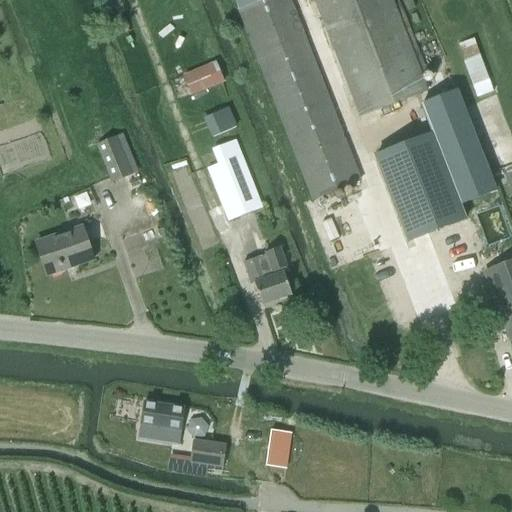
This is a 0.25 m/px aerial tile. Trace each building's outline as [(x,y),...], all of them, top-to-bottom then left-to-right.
[(234,0),(238,9),(260,0),(234,0)] [(287,0),(276,0),(275,1),(240,15),(312,201),(359,182),(288,1),(287,0)] [(313,0),(314,1),(359,117),(426,91),(390,0),(313,0)] [(482,62),(467,67),(478,98),(493,92),(482,62)] [(193,96),(215,87),(207,66),(185,75),(193,96)] [(456,91),(421,105),(433,133),(460,205),(495,192),(456,91)] [(231,106),(205,116),(213,137),(239,126),(231,106)] [(433,133),(374,156),(407,241),(465,219),(460,205),(433,133)] [(115,182),(135,173),(118,137),(99,145),(115,182)] [(228,222),(261,209),(240,156),(207,169),(228,222)] [(143,194),(132,199),(134,205),(146,200),(143,194)] [(47,276),(92,261),(81,229),(36,244),(47,276)] [(261,258),(259,258),(242,264),(249,286),(254,285),(261,307),(292,296),(284,274),(288,273),(286,268),(280,249),(265,254),(266,256),(261,258)] [(511,263),(485,274),(511,344),(511,263)] [(180,432),(184,410),(143,403),(140,426),(141,426),(139,440),(171,446),(178,447),(180,432)] [(190,419),(193,437),(209,436),(206,417),(190,419)] [(266,466),(286,469),(290,435),(270,433),(266,466)] [(223,468),(225,448),(193,444),(190,463),(223,468)]
